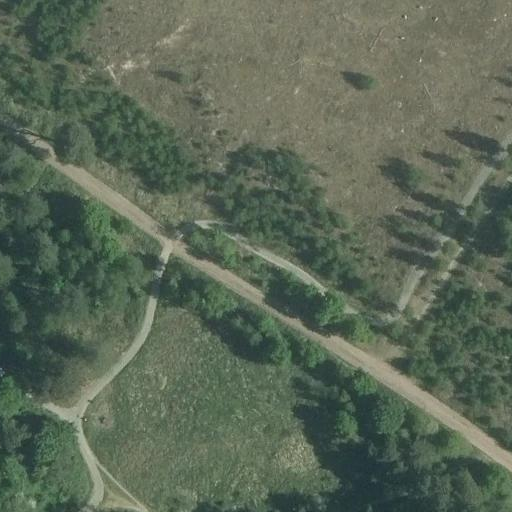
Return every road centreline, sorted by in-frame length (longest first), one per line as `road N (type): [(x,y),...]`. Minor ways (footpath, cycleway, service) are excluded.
road 1 (track): [(0,124),(511,461)]
road 2 (track): [(381,372),(511,177)]
